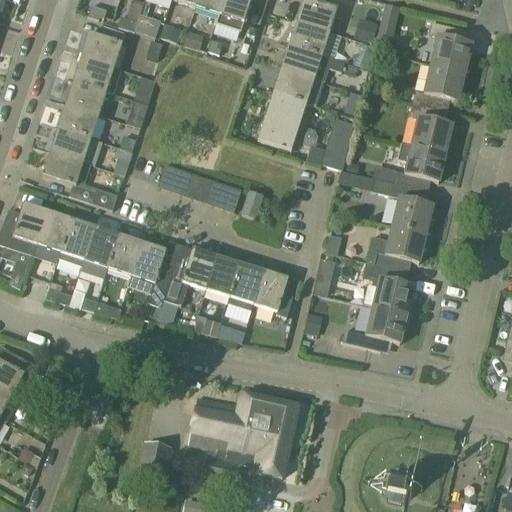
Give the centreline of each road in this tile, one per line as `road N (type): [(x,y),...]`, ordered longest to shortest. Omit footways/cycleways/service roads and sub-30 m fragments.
road 1 (residential): [(454,407),(511,160)]
road 2 (residential): [(293,378),(96,346)]
road 3 (residential): [(33,511),(96,346)]
road 4 (residential): [(309,269),(150,216)]
road 5 (residential): [(454,407),(293,378)]
road 6 (residential): [(0,132),(44,0)]
road 7 (residential): [(511,30),(390,0)]
